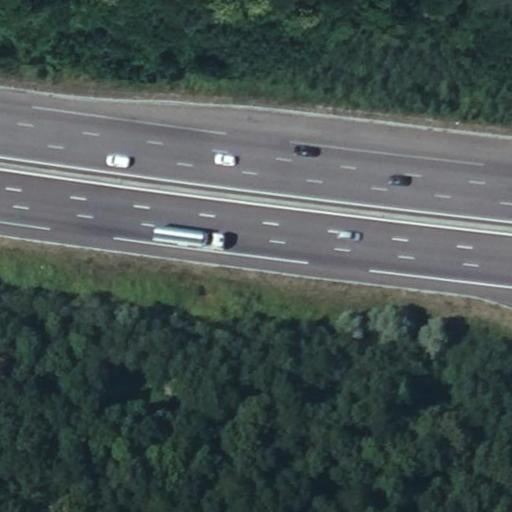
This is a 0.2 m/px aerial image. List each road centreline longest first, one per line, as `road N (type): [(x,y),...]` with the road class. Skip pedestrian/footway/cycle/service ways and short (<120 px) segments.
road 1 (motorway): [(0,199),(511,265)]
road 2 (motorway): [(511,198),(0,133)]
